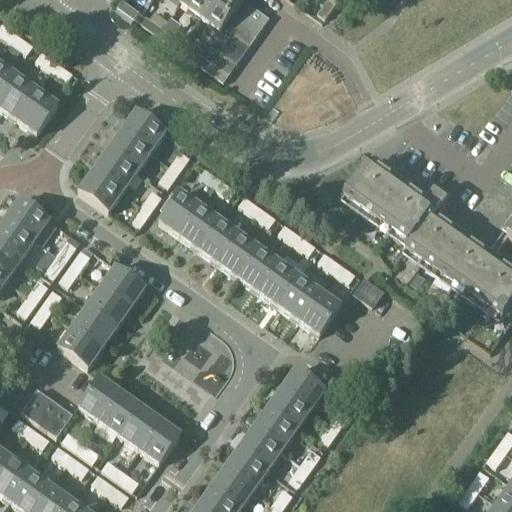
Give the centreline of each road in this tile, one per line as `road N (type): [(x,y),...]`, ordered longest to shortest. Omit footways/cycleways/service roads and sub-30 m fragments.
road 1 (tertiary): [(511,40),(326,151),(302,157),(248,149),(118,58)]
road 2 (residential): [(153,511),(252,357),(92,232)]
road 3 (residential): [(32,189),(118,58)]
